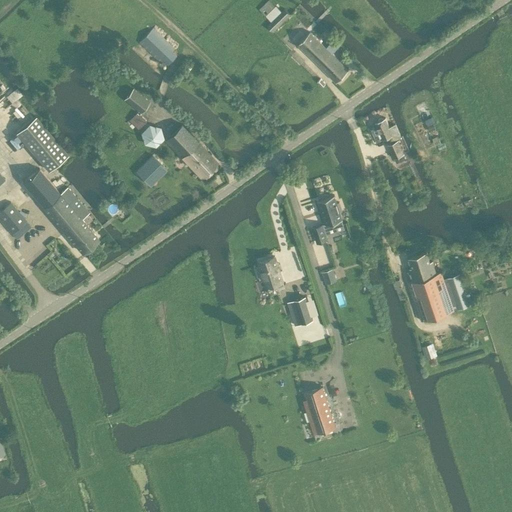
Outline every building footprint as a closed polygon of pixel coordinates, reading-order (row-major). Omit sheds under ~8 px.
[(268,0),(259,9),(265,15),(275,5),(270,0),(268,0)] [(276,6),(266,16),(271,22),(277,28),(291,14),(290,13),(285,8),(281,12),(276,6)] [(153,28),(151,30),(139,42),(161,63),(163,60),(167,65),(176,55),(172,51),(174,49),(153,28)] [(311,32),(298,45),(336,81),(348,68),(337,57),(332,53),(341,44),(334,38),(334,39),(326,47),(311,32)] [(317,82),(322,87),(325,84),(320,79),(317,82)] [(150,101),(135,88),(126,98),(141,112),(150,101)] [(129,120),(138,129),(146,121),(136,112),(129,120)] [(35,115),(16,131),(49,170),(68,153),(35,115)] [(391,141),(401,137),(395,124),(390,126),(386,117),(376,121),(378,125),(371,128),(375,137),(379,135),(381,139),(388,136),(391,141)] [(149,124),(141,132),(144,143),(155,146),(164,138),(161,126),(149,124)] [(182,124),(165,140),(182,158),(192,168),(201,177),(217,162),(198,142),(198,141),(182,124)] [(404,153),(398,140),(388,144),(394,157),(404,153)] [(151,185),(162,174),(167,169),(152,154),(135,170),(151,185)] [(39,167),(23,181),(82,251),(98,238),(87,225),(78,214),(77,212),(84,206),(67,186),(60,192),(39,167)] [(0,181),(0,223),(8,233),(32,214),(3,179),(0,181)] [(337,202),(334,194),(318,200),(326,223),(322,224),(313,227),(318,242),(327,239),(324,229),(343,223),(342,219),(340,211),(342,210),(339,202),(337,202)] [(427,251),(408,257),(412,267),(410,268),(414,280),(409,282),(422,320),(454,309),(445,280),(442,271),(437,273),(433,260),(430,261),(427,251)] [(261,269),(257,270),(260,279),(264,277),(267,285),(269,289),(283,285),(282,280),(283,280),(275,256),(259,261),(261,269)] [(331,267),(322,270),(329,293),(339,290),(331,267)] [(445,280),(454,309),(468,304),(459,275),(445,280)] [(298,311),(291,313),(295,325),(313,319),(305,296),(294,299),(298,311)] [(298,311),(294,299),(287,301),(291,313),(298,311)] [(323,386),(305,392),(311,409),(307,410),(310,420),(314,419),(318,431),(336,426),(323,386)]
